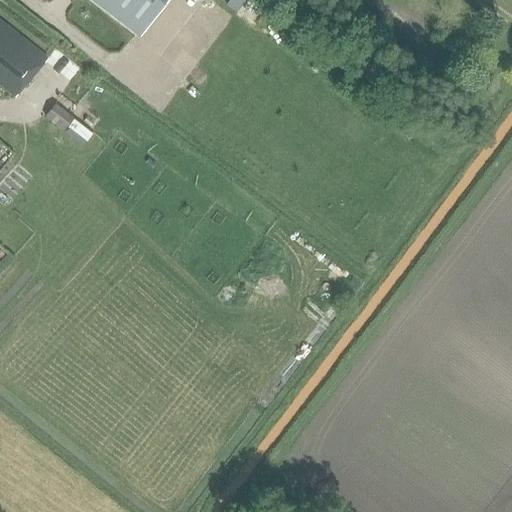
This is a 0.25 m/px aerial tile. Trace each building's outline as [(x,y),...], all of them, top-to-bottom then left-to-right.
[(91,0),(140,37),(167,0),(91,0)] [(229,0),(226,5),(235,12),(244,0),(229,0)] [(0,87),(16,101),(49,60),(0,20),(0,87)] [(56,103),(44,117),(63,132),(67,128),(74,119),(74,118),(56,103)] [(74,119),(67,128),(85,142),(92,134),(74,119)] [(149,159),(145,164),(152,169),(156,165),(149,159)]
